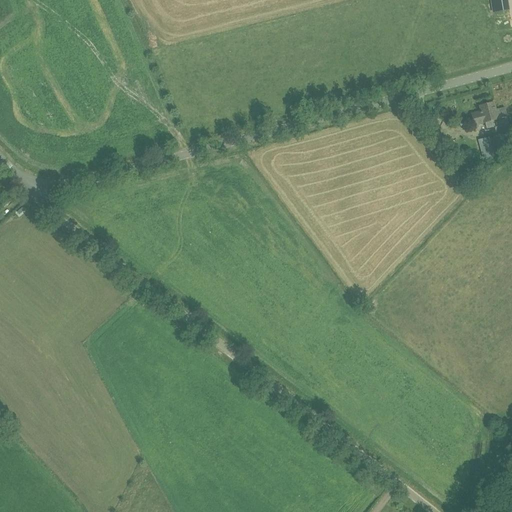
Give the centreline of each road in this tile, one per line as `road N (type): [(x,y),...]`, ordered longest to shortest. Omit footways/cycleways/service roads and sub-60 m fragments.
road 1 (unclassified): [(430,511),(45,204),(36,185)]
road 2 (tertiary): [(36,185),(160,163),(511,67)]
